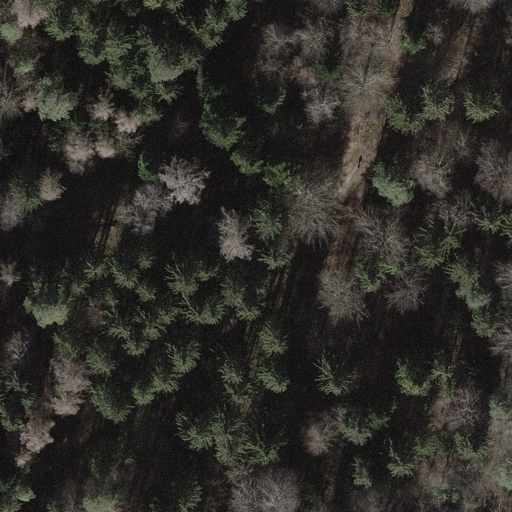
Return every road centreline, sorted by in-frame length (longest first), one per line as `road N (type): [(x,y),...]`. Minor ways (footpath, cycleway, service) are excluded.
road 1 (track): [(511,42),(448,76),(382,128),(244,313),(75,432),(0,508)]
road 2 (track): [(258,0),(165,101),(67,175),(0,203)]
